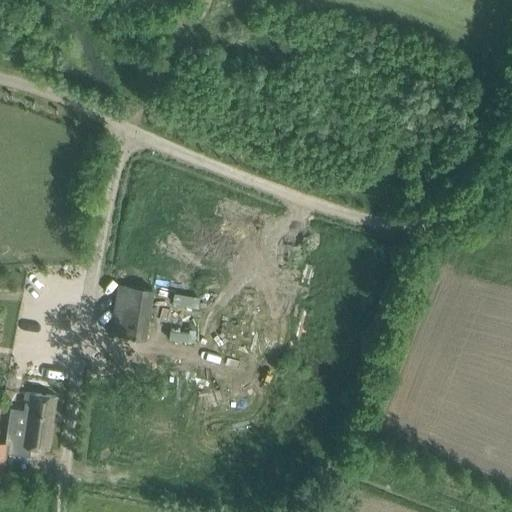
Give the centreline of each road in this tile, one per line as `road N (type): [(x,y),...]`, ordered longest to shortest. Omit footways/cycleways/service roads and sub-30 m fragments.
road 1 (unclassified): [(511,138),(473,195),(434,217),(382,221),(0,79)]
road 2 (track): [(63,511),(102,216),(124,126)]
